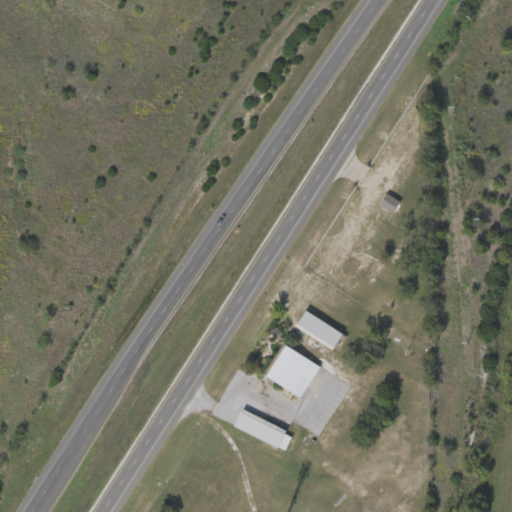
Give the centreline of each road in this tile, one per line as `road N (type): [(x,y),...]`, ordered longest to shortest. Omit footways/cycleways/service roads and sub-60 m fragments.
road 1 (trunk): [(373,0),(35,511)]
road 2 (trunk): [(102,511),(428,0)]
